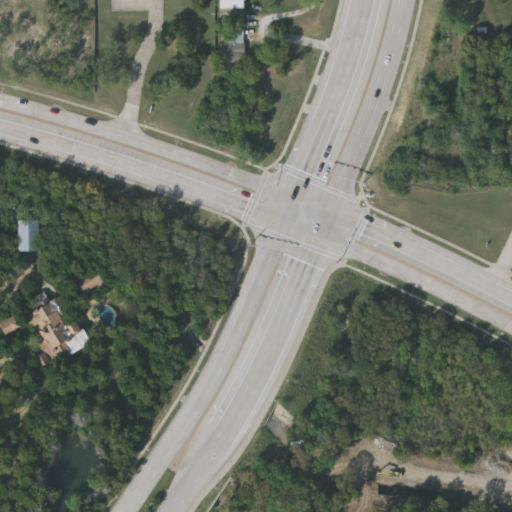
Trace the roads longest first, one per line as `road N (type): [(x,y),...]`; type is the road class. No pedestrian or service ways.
road 1 (primary): [(287,223),(217,370),(123,511)]
road 2 (secondary): [(297,200),(0,100)]
road 3 (secondary): [(0,125),(287,223)]
road 4 (primary): [(330,214),(405,0)]
road 5 (primary): [(219,436),(250,389),(320,236)]
road 6 (primary): [(365,0),(297,200)]
road 7 (secondary): [(320,236),(511,325)]
road 8 (secondary): [(511,298),(330,214)]
